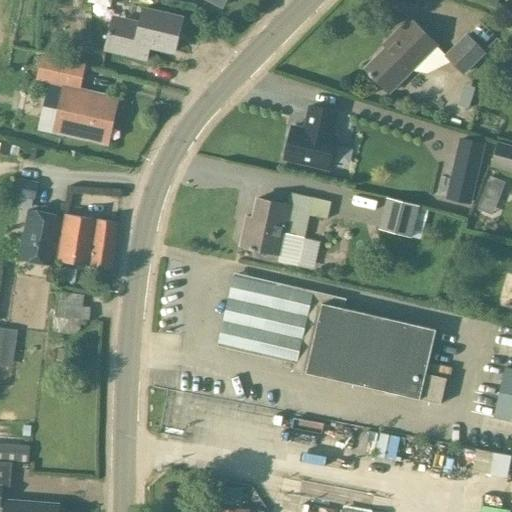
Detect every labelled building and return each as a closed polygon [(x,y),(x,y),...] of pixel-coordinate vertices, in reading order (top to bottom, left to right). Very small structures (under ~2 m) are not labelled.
[(151,44),(176,50),(184,18),(144,8),(139,29),(113,23),(107,47),(148,57),(151,44)] [(444,55),(446,54),(410,18),(395,33),(398,36),(366,68),(390,92),(411,70),(428,73),(451,62),(444,55)] [(444,55),(451,62),(464,75),(486,53),(467,32),(446,54),(444,55)] [(39,77),(79,87),(84,66),(43,56),(39,77)] [(58,128),(106,139),(115,100),(67,89),(58,128)] [(309,121),(307,130),(292,126),(285,159),(329,169),(336,136),(331,135),(337,112),(310,106),(307,120),(309,121)] [(448,198),(470,203),(483,144),(462,139),(448,198)] [(495,166),(511,170),(511,145),(501,143),(495,166)] [(350,171),(353,147),(337,145),(333,168),(350,171)] [(489,174),(478,208),(495,213),(506,179),(489,174)] [(12,196),(37,200),(40,184),(15,179),(12,196)] [(305,237),(310,215),(327,218),(331,201),(315,197),(290,191),(287,205),(258,198),(254,216),(248,215),(242,245),(281,253),(279,261),(299,265),(305,237)] [(380,226),(411,234),(418,207),(387,199),(380,226)] [(21,258),(52,265),(62,216),(31,209),(21,258)] [(59,260),(111,267),(118,222),(66,214),(59,260)] [(345,299),(237,274),(220,344),(306,364),(305,372),(441,403),(447,377),(426,373),(437,328),(343,307),(345,299)] [(52,316),(90,320),(91,307),(83,306),(84,295),(54,292),(52,316)] [(0,364),(13,366),(18,328),(0,325),(0,364)] [(511,420),(511,367),(505,366),(494,416),(511,420)] [(360,427),(354,449),(395,458),(400,437),(360,427)] [(0,460),(0,505),(2,506),(3,486),(10,486),(12,462),(0,460)] [(58,511),(59,504),(5,500),(4,511),(58,511)] [(379,511),(344,502),(341,511),(379,511)]
